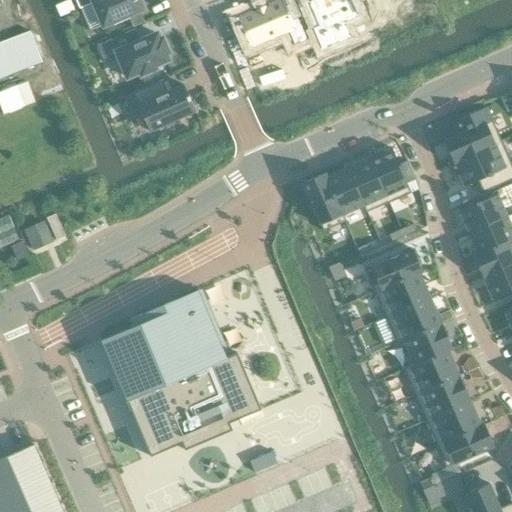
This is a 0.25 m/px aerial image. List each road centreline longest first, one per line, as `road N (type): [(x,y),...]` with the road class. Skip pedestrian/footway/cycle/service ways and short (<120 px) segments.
road 1 (residential): [(511,387),(475,314),(443,203),(402,104)]
road 2 (residential): [(8,309),(261,165)]
road 3 (unclassified): [(8,309),(93,511)]
road 4 (residential): [(261,165),(188,0)]
road 5 (residential): [(261,165),(402,104)]
